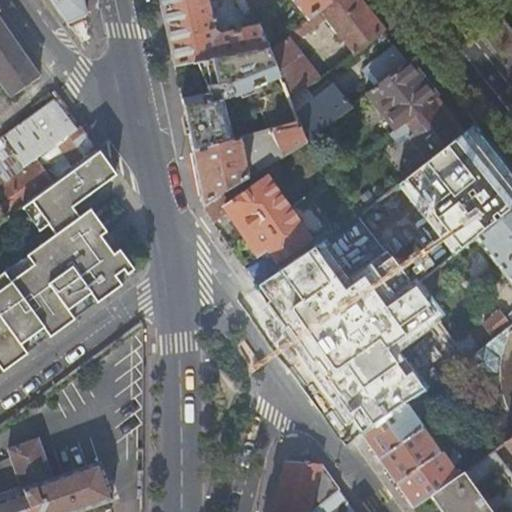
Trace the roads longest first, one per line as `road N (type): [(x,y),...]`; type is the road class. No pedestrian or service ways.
road 1 (secondary): [(178,271),(184,511)]
road 2 (residential): [(0,401),(178,271)]
road 3 (residential): [(148,133),(71,71),(19,0)]
road 4 (residential): [(289,368),(389,511)]
road 5 (residential): [(178,271),(222,282),(289,368)]
road 6 (secondary): [(418,0),(511,118)]
road 7 (residential): [(245,511),(289,368)]
road 8 (secondary): [(148,133),(178,271)]
road 9 (secondary): [(117,0),(148,133)]
